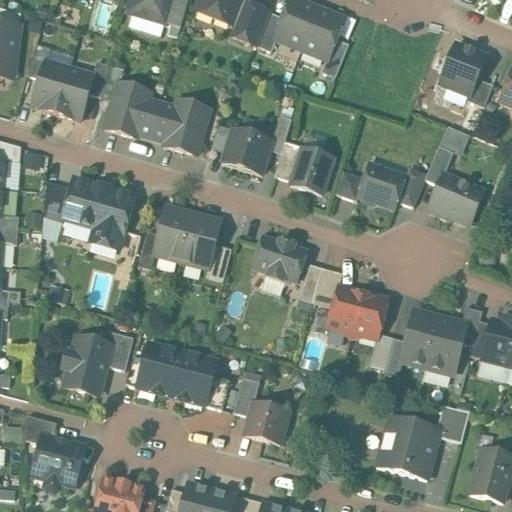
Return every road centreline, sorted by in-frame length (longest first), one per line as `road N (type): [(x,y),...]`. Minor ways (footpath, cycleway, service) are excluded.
road 1 (residential): [(0,131),(511,299)]
road 2 (residential): [(0,405),(399,511)]
